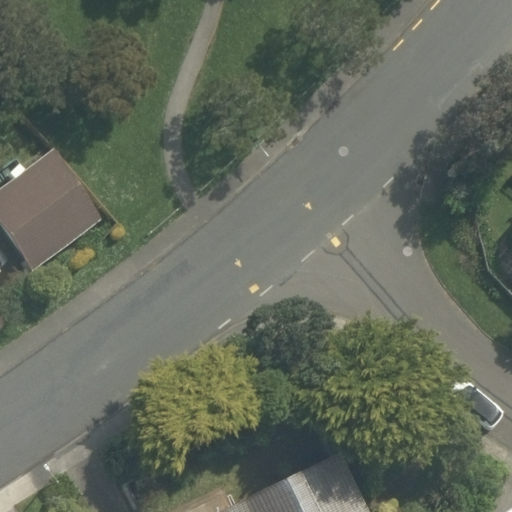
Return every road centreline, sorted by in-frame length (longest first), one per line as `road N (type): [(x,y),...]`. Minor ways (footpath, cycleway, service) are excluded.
road 1 (residential): [(0,435),(60,401),(302,207)]
road 2 (residential): [(302,207),(500,0)]
road 3 (residential): [(302,207),(427,333),(511,391)]
